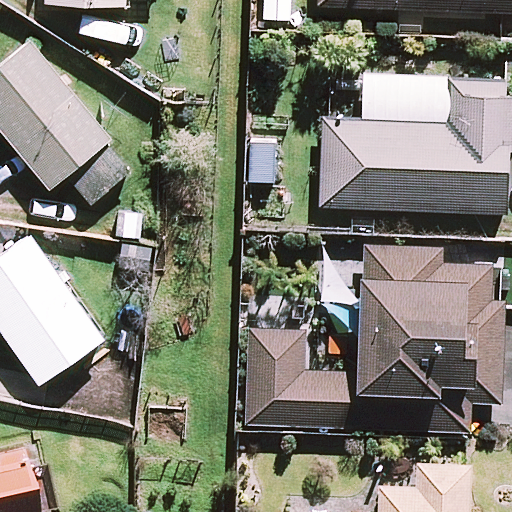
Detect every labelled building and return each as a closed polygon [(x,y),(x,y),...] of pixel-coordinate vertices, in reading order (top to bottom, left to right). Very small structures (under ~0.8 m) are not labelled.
[(54,0),(54,13),(135,16),(135,0),(54,0)] [(511,0),(323,0),(324,14),(511,20),(511,0)] [(121,149),(39,50),(0,82),(0,127),(60,199),(77,185),(99,211),(139,179),(117,152),(121,149)] [(330,127),(327,215),(511,221),(511,87),(460,86),(458,131),(330,127)] [(275,138),(248,137),(247,181),(274,181),(275,138)] [(0,326),(50,396),(115,350),(40,245),(0,273),(0,326)] [(255,337),(252,430),(478,438),(479,412),(511,414),(511,391),(511,308),(499,308),(501,273),(452,271),(452,255),(371,252),(366,378),(313,376),(314,339),(255,337)] [(0,511),(41,511),(32,471),(0,478),(0,511)] [(479,511),(481,473),(426,471),(425,495),(387,494),(386,511),(479,511)]
